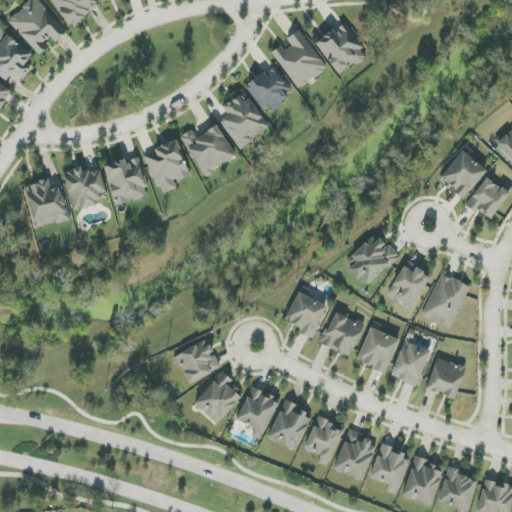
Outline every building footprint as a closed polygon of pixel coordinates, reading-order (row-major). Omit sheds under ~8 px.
[(37,53),(52,39),(55,43),(67,32),(37,0),(31,0),(8,22),(37,53)] [(94,0),(52,0),(67,27),(99,9),(94,0)] [(316,42),(338,76),(368,56),(346,23),(316,42)] [(281,46),(273,52),(297,89),(327,70),(301,30),(287,39),(292,47),(285,52),(281,46)] [(0,76),(7,81),(13,73),(23,80),(32,68),(26,64),(33,53),(0,31),(0,76)] [(246,87),(268,115),(288,98),(285,94),(292,88),(274,65),(246,87)] [(0,109),(12,92),(0,83),(0,109)] [(270,128),(244,92),(223,107),(229,116),(220,122),(240,149),(270,128)] [(236,157),(217,126),(197,137),(192,130),(180,137),(204,176),(236,157)] [(511,128),(495,143),(511,163),(511,128)] [(191,176),(177,141),(145,154),(161,195),(177,189),(174,182),(191,176)] [(464,200),(487,171),(469,157),(473,152),(466,146),(439,180),(464,200)] [(148,187),(140,158),(125,162),(125,160),(105,166),(115,206),(147,198),(145,188),(148,187)] [(74,210),(108,201),(99,168),(82,173),(80,168),(63,172),(74,210)] [(489,221),(511,191),(511,188),(505,183),(501,188),(487,178),(467,204),(489,221)] [(24,186),(35,229),(71,220),(62,187),(51,189),(49,179),(24,186)] [(367,287),(398,258),(376,234),(345,263),(367,287)] [(410,310),(431,276),(407,261),(386,296),(410,310)] [(422,316),(450,329),(470,287),(441,274),(422,316)] [(286,321),(300,327),(298,334),(314,340),(328,306),(309,298),(312,291),(300,286),(286,321)] [(350,358),(364,325),(335,312),(320,344),(350,358)] [(386,374),(400,339),(371,327),(356,362),(386,374)] [(221,367),(206,340),(174,357),(189,385),(221,367)] [(431,352),(405,341),(390,376),(416,387),(431,352)] [(455,400),(466,368),(436,358),(426,390),(455,400)] [(233,381),(223,372),(194,403),(217,424),(242,397),(230,385),(233,381)] [(261,441),(279,400),(271,396),(271,397),(251,388),(237,421),(253,428),(250,435),(261,441)] [(312,415),(284,403),(268,439),(296,452),(312,415)] [(327,467),(344,430),(318,418),(304,448),(320,456),(317,462),(327,467)] [(361,434),(350,429),(333,469),(362,481),(377,445),(359,438),(361,434)] [(397,495),(411,455),(381,445),(370,479),(389,485),(387,492),(397,495)] [(431,506),(443,468),(415,459),(402,497),(431,506)] [(468,511),(478,479),(448,470),(438,502),(458,508),(456,511),(468,511)] [(476,511),(509,511),(511,499),(511,486),(484,480),(476,511)]
